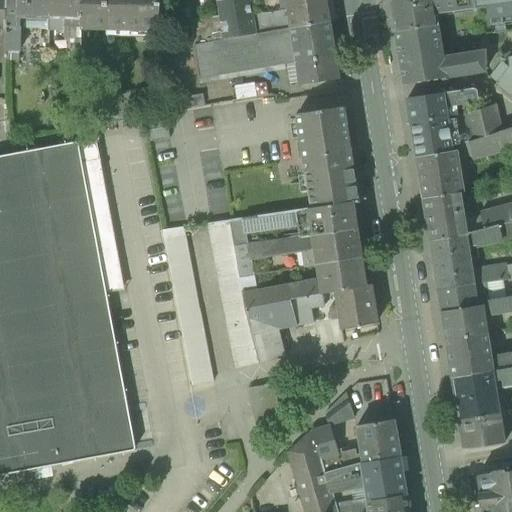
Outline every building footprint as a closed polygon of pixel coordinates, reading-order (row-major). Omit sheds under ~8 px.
[(21,51),(22,29),(21,19),(49,19),(49,0),(7,0),(7,30),(7,51),(21,51)] [(81,0),(49,0),(49,19),(49,30),(49,31),(65,31),(65,37),(75,38),(75,43),(81,43),(81,29),(81,0)] [(81,0),(81,29),(159,32),(160,12),(159,0),(81,0)] [(221,16),(225,39),(254,34),(248,0),(214,0),(215,4),(219,7),(220,7),(221,16)] [(248,0),(254,34),(292,28),(287,0),(248,0)] [(287,0),(292,28),(329,22),(325,0),(287,0)] [(391,0),(396,31),(437,25),(435,13),(474,8),(473,0),(391,0)] [(490,26),(511,22),(511,0),(473,0),(474,8),(475,9),(487,7),(490,26)] [(191,21),(195,46),(225,39),(221,16),(191,21)] [(49,30),(49,19),(21,19),(22,29),(49,30)] [(335,57),(329,22),(292,28),(297,62),(335,57)] [(405,85),(445,78),(442,58),(441,50),(437,27),(437,25),(396,31),(405,85)] [(297,63),(297,62),(292,28),(254,34),(225,39),(195,46),(200,79),(297,63)] [(441,50),(442,58),(451,56),(449,48),(441,50)] [(485,51),(451,56),(442,58),(445,78),(476,73),(485,72),(485,51)] [(297,63),(301,85),(316,83),(338,80),(335,57),(297,62),(297,63)] [(498,84),(495,87),(511,99),(511,57),(507,58),(509,69),(498,84)] [(498,84),(509,69),(501,63),(490,78),(498,84)] [(268,95),(267,82),(235,84),(236,97),(268,95)] [(473,89),(444,94),(445,104),(451,103),(453,106),(479,102),(477,91),(475,90),(473,89)] [(91,98),(98,122),(135,117),(132,92),(91,98)] [(408,100),(412,124),(447,118),(445,104),(444,94),(408,100)] [(465,115),(471,141),(502,132),(496,105),(465,115)] [(357,201),(352,166),(343,108),(297,115),(306,174),(312,209),(354,203),(358,202),(357,201)] [(143,120),(145,133),(168,128),(166,116),(143,120)] [(412,124),(417,158),(453,152),(452,147),(447,118),(412,124)] [(171,139),(168,128),(145,133),(147,143),(171,139)] [(511,128),(502,132),(471,141),(469,142),(473,156),(473,160),(511,150),(511,128)] [(107,292),(107,293),(125,290),(97,142),(79,146),(83,164),(93,162),(94,171),(96,182),(103,180),(105,191),(123,289),(107,292)] [(458,159),(473,156),(469,142),(456,146),(457,151),(458,159)] [(0,476),(82,461),(135,451),(136,449),(129,409),(107,293),(107,292),(123,289),(105,191),(103,180),(96,182),(94,171),(93,162),(83,164),(79,146),(79,145),(77,143),(0,157),(0,476)] [(463,192),(458,159),(457,151),(453,152),(417,158),(424,199),(461,193),(461,194),(463,193),(463,192)] [(424,199),(430,241),(467,235),(465,219),(461,194),(461,193),(424,199)] [(312,209),(309,210),(309,209),(252,218),(242,219),(245,234),(299,226),(311,224),(313,236),(358,229),(354,203),(312,209)] [(511,204),(480,213),(481,217),(483,230),(499,226),(511,222),(511,204)] [(467,235),(483,230),(481,217),(465,219),(467,235)] [(208,226),(236,370),(260,364),(253,335),(246,309),(247,309),(246,308),(244,293),(242,279),(236,246),(231,221),(208,224),(208,226)] [(503,240),(511,237),(511,222),(499,226),(503,240)] [(299,226),(301,237),(313,236),(311,224),(299,226)] [(477,246),(503,240),(499,226),(483,230),(467,235),(469,247),(477,246)] [(184,227),(163,231),(192,385),(213,381),(184,227)] [(358,229),(313,236),(315,249),(318,263),(362,257),(358,229)] [(469,247),(467,235),(430,241),(434,262),(438,290),(474,284),(469,247)] [(315,249),(313,236),(301,237),(246,245),(249,260),(303,251),(315,249)] [(318,263),(315,249),(303,251),(306,267),(318,265),(318,263)] [(318,265),(320,279),(244,293),(246,308),(323,294),(336,291),(367,285),(362,257),(318,263),(318,265)] [(487,283),(510,280),(508,265),(485,269),(487,283)] [(438,290),(442,313),(478,307),(478,306),(474,284),(438,290)] [(336,291),(339,308),(340,318),(342,329),(378,323),(371,285),(367,286),(367,285),(336,291)] [(253,335),(260,364),(271,361),(282,358),(275,331),(315,323),(312,309),(325,307),(323,294),(246,308),(247,309),(246,309),(253,335)] [(488,304),(478,306),(478,307),(442,313),(446,340),(487,333),(484,317),(511,312),(511,296),(488,300),(488,304)] [(334,319),(340,318),(339,308),(332,309),(334,319)] [(446,340),(452,379),(493,372),(491,359),(487,333),(446,340)] [(493,372),(511,369),(511,354),(497,357),(497,358),(491,359),(493,372)] [(511,369),(493,372),(496,388),(504,387),(504,388),(511,386),(511,369)] [(452,379),(459,419),(500,412),(496,388),(493,372),(452,379)] [(250,389),(260,438),(284,433),(275,384),(250,389)] [(330,427),(330,428),(355,418),(347,396),(326,417),(329,427),(330,427)] [(500,412),(459,419),(463,445),(487,440),(488,446),(505,443),(500,412)] [(357,428),(362,455),(363,464),(400,457),(394,422),(357,428)] [(313,432),(321,462),(337,457),(339,456),(338,455),(330,428),(330,427),(329,427),(313,432)] [(337,511),(335,506),(331,493),(330,493),(325,474),(321,462),(313,432),(312,432),(289,454),(297,482),(305,511),(337,511)] [(361,464),(363,464),(362,455),(356,456),(355,452),(338,455),(339,456),(337,457),(341,470),(361,464)] [(341,470),(337,457),(321,462),(325,474),(341,470)] [(365,487),(368,501),(406,495),(400,457),(363,464),(361,464),(365,487)] [(341,470),(325,474),(330,493),(331,493),(365,487),(361,464),(341,470)] [(511,511),(511,471),(478,477),(481,493),(479,494),(481,506),(483,506),(484,510),(484,511),(511,511)] [(368,501),(369,511),(384,511),(409,508),(406,495),(368,501)] [(369,511),(368,501),(345,505),(346,511),(369,511)]
